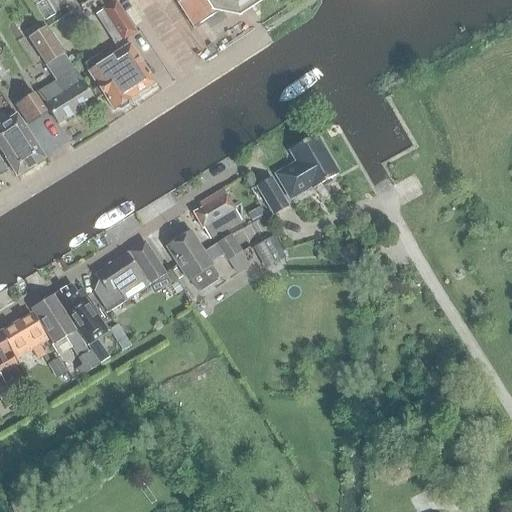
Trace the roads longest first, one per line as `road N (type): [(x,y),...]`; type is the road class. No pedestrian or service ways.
road 1 (residential): [(0,202),(261,36)]
road 2 (residential): [(0,315),(236,172)]
